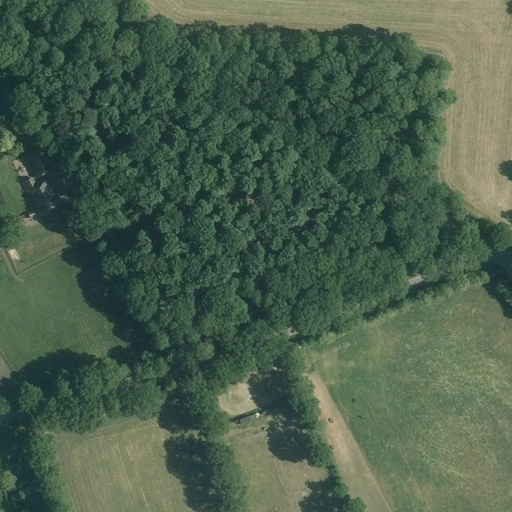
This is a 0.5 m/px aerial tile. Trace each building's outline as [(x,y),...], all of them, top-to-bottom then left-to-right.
[(24,156),(35,179),(57,169),(46,146),(24,156)] [(35,187),(32,180),(24,184),(40,215),(62,203),(56,193),(51,196),(47,190),(52,188),(48,180),(35,187)] [(33,210),(27,214),(30,219),(36,216),(33,210)] [(13,222),(16,228),(28,222),(25,216),(13,222)] [(289,412),(293,424),(304,420),(300,409),(296,410),(292,411),(289,412)]
